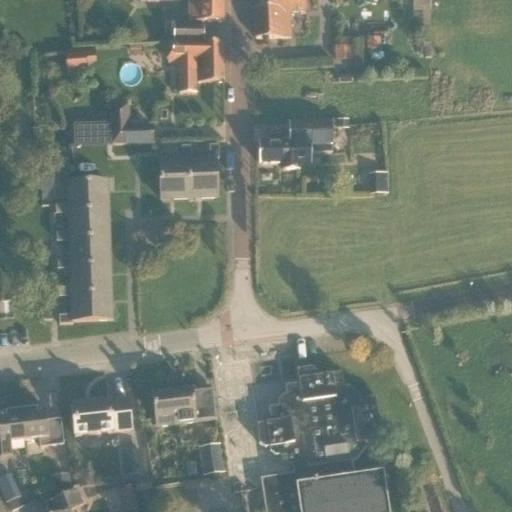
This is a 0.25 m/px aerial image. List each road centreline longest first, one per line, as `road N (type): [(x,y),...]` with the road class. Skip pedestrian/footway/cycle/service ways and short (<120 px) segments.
road 1 (residential): [(242,331),(240,0)]
road 2 (unclassified): [(0,367),(242,331)]
road 3 (unclassified): [(457,511),(412,383),(377,321)]
road 4 (unclassified): [(377,321),(511,293)]
road 5 (unclassified): [(242,331),(377,321)]
